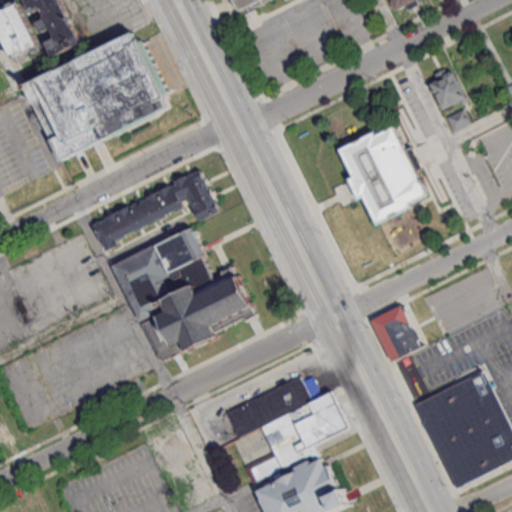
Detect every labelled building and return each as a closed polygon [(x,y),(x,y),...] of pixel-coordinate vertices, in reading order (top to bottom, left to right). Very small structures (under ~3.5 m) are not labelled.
[(25,0),(33,15),(42,10),(46,18),(45,21),(38,25),(42,35),(51,31),(52,31),(55,37),(56,40),(47,44),(54,59),(82,45),(59,0),(25,0)] [(238,0),(264,0),(252,6),(254,10),(247,13),(245,9),(243,10),(238,0)] [(390,0),(421,0),(423,3),(409,11),(406,5),(399,9),(394,7),(390,0)] [(13,59),(0,33),(0,12),(3,12),(8,10),(9,7),(14,4),(17,5),(19,4),(40,46),(39,47),(41,51),(16,63),(14,59),(13,59)] [(27,88),(58,73),(77,64),(126,39),(126,40),(134,36),(139,45),(140,45),(141,46),(146,44),(171,96),(166,98),(168,101),(167,102),(171,110),(162,115),(163,116),(117,138),(116,136),(63,162),(27,88)] [(429,81),(435,78),(433,74),(446,67),(447,70),(453,70),(456,71),(469,95),(472,100),(465,104),(462,98),(444,108),(429,81)] [(449,119),(466,111),(472,124),(456,132),(449,119)] [(395,132),(430,199),(412,208),(414,212),(381,229),(367,202),(362,204),(352,185),(357,183),(342,154),(376,136),(378,140),(395,132)] [(97,225),(99,223),(100,222),(102,221),(103,221),(109,218),(109,217),(119,212),(120,214),(121,213),(120,212),(128,208),(129,209),(136,205),(136,204),(139,203),(140,203),(150,198),(150,197),(160,192),(161,194),(162,193),(162,191),(172,186),(173,187),(178,184),(177,181),(188,175),(189,176),(203,169),(208,180),(206,181),(210,188),(211,189),(213,191),(212,194),(216,202),(218,201),(224,211),(203,221),(191,197),(192,196),(191,194),(183,198),(186,206),(116,240),(119,247),(110,251),(97,225)] [(196,227),(120,265),(167,360),(191,348),(194,355),(223,341),(218,332),(257,313),(235,269),(226,273),(227,277),(219,281),(207,257),(210,256),(202,239),(203,235),(201,231),(198,231),(196,227)] [(376,322),(396,363),(426,348),(406,307),(376,322)] [(459,488),(493,472),(511,462),(511,426),(485,372),(418,405),(459,488)] [(241,439),(229,414),(302,377),(315,403),(266,426),(241,439)] [(323,461),(316,445),(351,428),(335,393),(315,403),(266,426),(279,452),(253,464),(260,479),(262,478),(267,488),(267,486),(275,482),(279,484),(281,483),(281,482),(295,475),(297,469),(311,463),(316,465),(318,464),(323,461)] [(0,442),(19,433),(8,411),(0,415),(0,442)] [(166,473),(197,458),(184,429),(179,432),(177,428),(156,438),(158,442),(152,445),(166,473)] [(259,493),(263,501),(262,502),(266,511),(353,511),(345,494),(343,495),(330,469),(328,470),(323,461),(318,464),(316,465),(311,463),(297,469),(295,475),(281,482),(281,483),(279,484),(275,482),(267,486),(267,488),(266,490),(259,493)]
